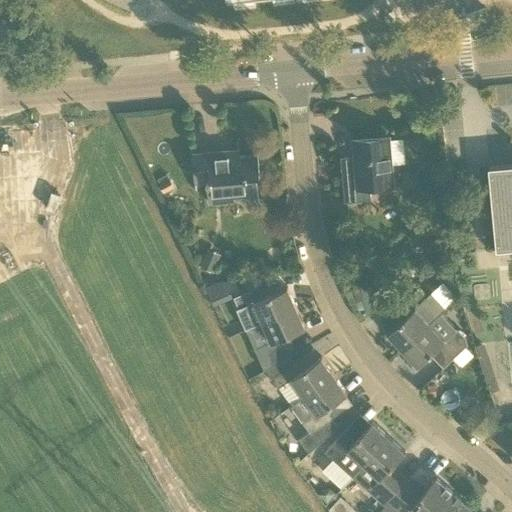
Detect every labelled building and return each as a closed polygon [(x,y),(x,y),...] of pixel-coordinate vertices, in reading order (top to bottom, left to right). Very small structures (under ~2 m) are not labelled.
[(68,0),(75,16),(118,0),(68,0)] [(342,167),(345,202),(371,200),(369,183),(388,182),(388,183),(393,182),(389,140),(355,143),(357,169),(343,170),(343,167),(342,167)] [(235,197),(259,195),(257,176),(260,176),(258,154),(228,157),(228,151),(208,153),(210,180),(206,180),(208,204),(236,201),(235,197)] [(511,165),(489,167),(497,250),(511,248),(511,165)] [(219,259),(205,253),(200,267),(214,272),(219,259)] [(359,280),(366,315),(389,311),(383,281),(399,278),(397,266),(380,268),(381,276),(359,280)] [(214,306),(233,298),(231,292),(245,286),(242,279),(226,281),(217,282),(206,287),(214,306)] [(264,322),(297,307),(288,287),(264,298),(259,287),(235,298),(240,309),(255,302),(264,322)] [(431,292),(427,296),(420,288),(400,305),(408,314),(388,333),(404,350),(430,325),(430,324),(446,308),(431,292)] [(263,360),(287,349),(282,339),(306,327),(297,307),(264,322),(273,342),(257,349),(263,360)] [(430,325),(404,350),(419,365),(439,347),(447,356),(467,338),(458,328),(444,340),(430,325)] [(481,357),(490,390),(498,388),(489,355),(481,357)] [(305,396),(335,375),(322,357),(301,373),(293,363),(271,379),(279,389),(292,379),(305,396)] [(326,408),(348,393),(335,375),(305,396),(305,397),(292,406),(305,424),(312,434),(333,418),(326,408)] [(428,396),(437,396),(436,384),(428,384),(428,396)] [(373,422),(355,441),(344,431),(325,451),(354,477),(355,477),(390,437),(373,422)] [(390,437),(355,477),(368,489),(383,502),(382,503),(384,505),(380,510),(382,511),(410,480),(394,465),(406,452),(390,437)] [(439,511),(455,494),(436,478),(423,492),(410,480),(382,511),(398,511),(399,511),(398,511),(439,511)] [(331,488),(323,488),(318,494),(327,503),(336,493),(331,488)] [(455,494),(439,511),(470,511),(472,509),(455,494)] [(347,511),(349,510),(338,500),(330,509),(333,511),(347,511)]
